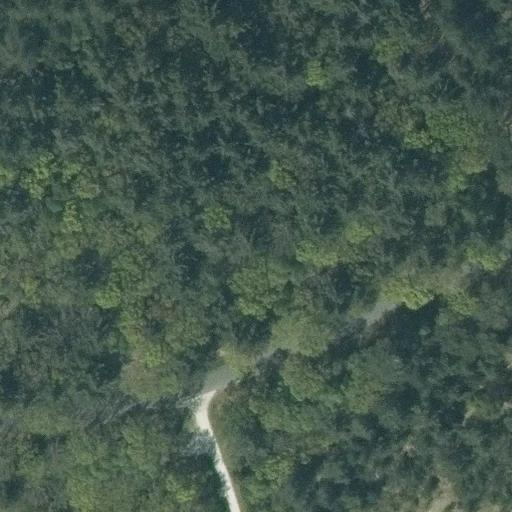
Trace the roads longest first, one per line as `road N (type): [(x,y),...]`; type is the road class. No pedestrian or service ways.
road 1 (unclassified): [(0,418),(192,388),(511,252)]
road 2 (track): [(0,59),(138,0)]
road 3 (track): [(0,280),(48,411)]
road 4 (track): [(234,511),(192,388)]
